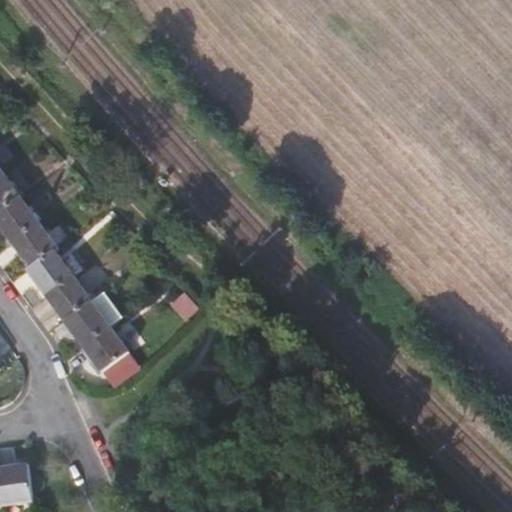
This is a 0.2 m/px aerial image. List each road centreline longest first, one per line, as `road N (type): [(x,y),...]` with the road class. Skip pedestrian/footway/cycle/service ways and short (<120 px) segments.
road 1 (track): [(220,313),(290,366),(429,511)]
road 2 (residential): [(0,307),(67,416)]
